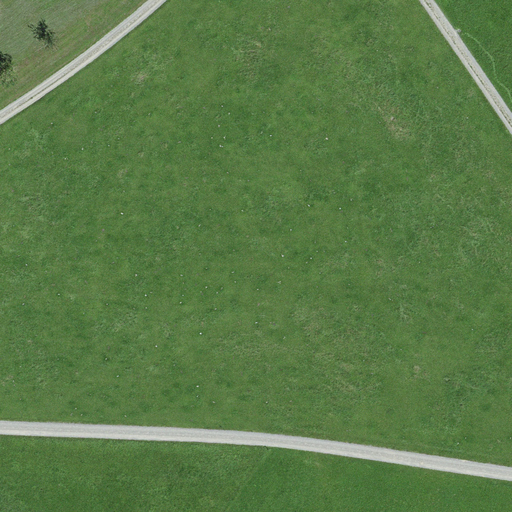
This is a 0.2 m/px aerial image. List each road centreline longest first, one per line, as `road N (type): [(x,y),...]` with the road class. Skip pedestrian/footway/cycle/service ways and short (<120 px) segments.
road 1 (track): [(0,427),(290,442),(511,474)]
road 2 (track): [(158,0),(0,119)]
road 3 (track): [(426,0),(511,124)]
